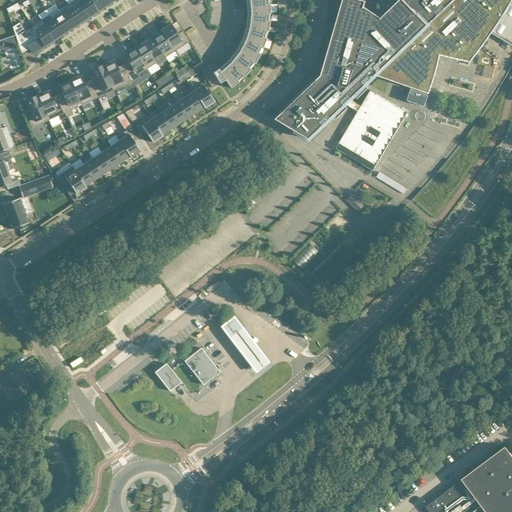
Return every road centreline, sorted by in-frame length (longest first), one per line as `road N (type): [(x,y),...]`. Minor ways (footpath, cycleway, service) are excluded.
road 1 (secondary): [(511,133),(400,282),(305,381)]
road 2 (secondary): [(305,381),(411,286),(511,153)]
road 3 (residential): [(0,270),(253,103)]
road 4 (residential): [(0,91),(157,0)]
road 5 (unclassified): [(97,388),(228,286)]
road 6 (tertiary): [(82,401),(0,272)]
road 7 (residential): [(82,401),(51,435),(68,469),(68,489),(38,511)]
road 8 (residential): [(253,103),(300,63),(315,0)]
